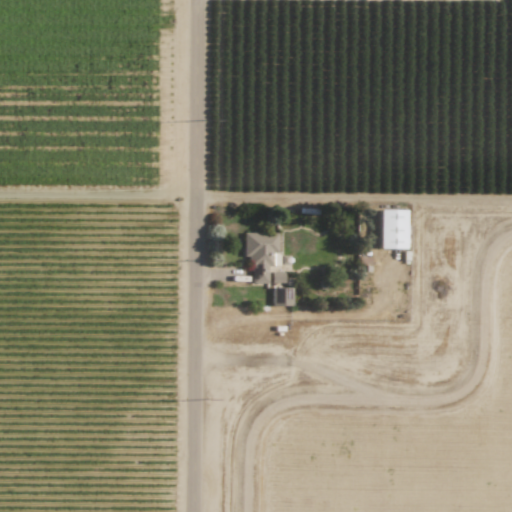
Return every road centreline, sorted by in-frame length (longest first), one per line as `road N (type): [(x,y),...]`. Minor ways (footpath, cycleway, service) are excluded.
road 1 (residential): [(196,0),(191,511)]
road 2 (track): [(0,195),(195,197)]
